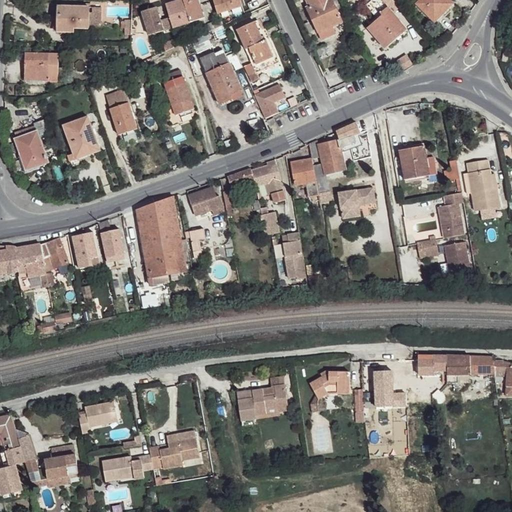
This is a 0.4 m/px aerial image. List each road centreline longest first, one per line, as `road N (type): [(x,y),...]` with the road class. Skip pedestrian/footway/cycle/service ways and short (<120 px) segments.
road 1 (residential): [(511,353),(354,346),(206,362),(0,408)]
road 2 (tertiary): [(334,117),(105,206),(15,221)]
road 3 (tertiary): [(458,81),(404,86),(334,117)]
road 4 (residential): [(279,0),(334,117)]
